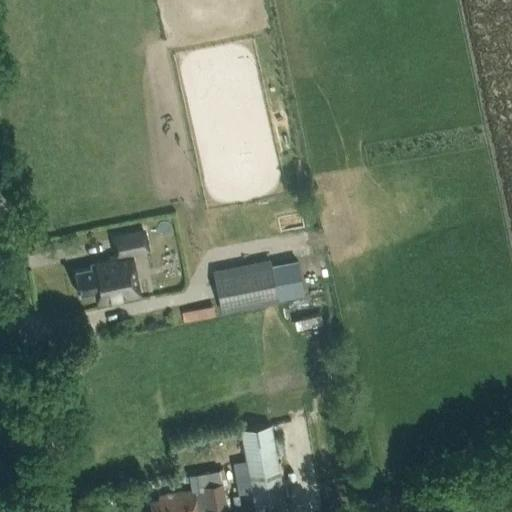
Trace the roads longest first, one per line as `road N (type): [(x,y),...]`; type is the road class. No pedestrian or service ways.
road 1 (unclassified): [(69,511),(0,187)]
road 2 (unclassified): [(355,511),(511,463)]
